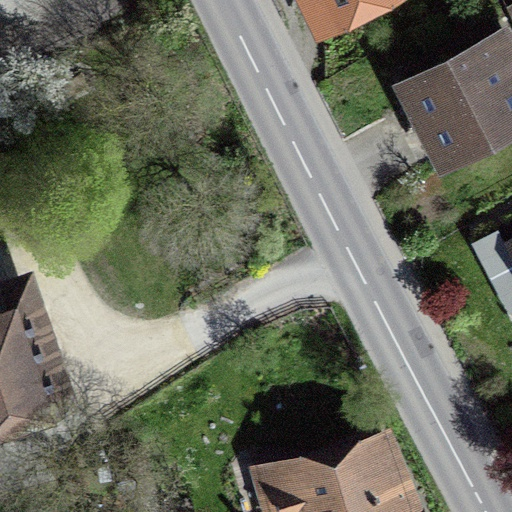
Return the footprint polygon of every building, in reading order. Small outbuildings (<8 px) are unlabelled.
[(320,0),(329,17),(362,0),(320,0)] [(511,50),(502,31),(406,80),(446,158),(511,124),(511,50)] [(0,415),(51,398),(17,297),(0,303),(0,415)] [(296,511),(409,511),(415,511),(386,441),(283,468),(296,511)] [(173,496),(178,511),(208,511),(201,488),(173,496)]
